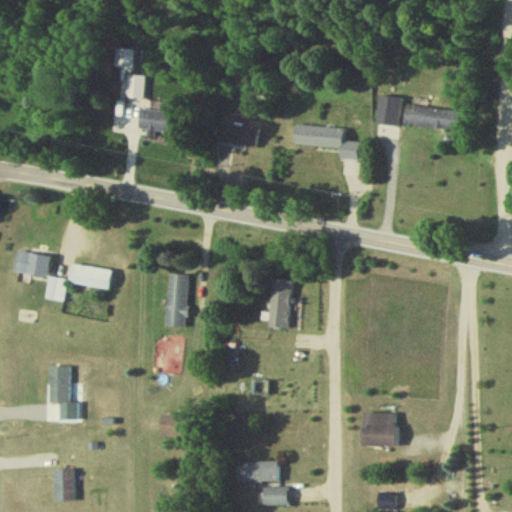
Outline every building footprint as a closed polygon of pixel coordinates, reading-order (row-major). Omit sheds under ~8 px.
[(144,104),(144,80),(127,80),(127,104),(144,104)] [(401,103),(380,101),(377,130),(399,132),(401,103)] [(457,136),(459,116),(405,109),(403,129),(457,136)] [(138,134),(174,138),(176,117),(141,113),(138,134)] [(216,146),(255,154),(259,133),(220,126),(216,146)] [(344,133),(295,130),(293,150),(340,153),(339,164),(359,165),(361,148),(343,146),(344,133)] [(46,283),(51,262),(18,254),(13,276),(46,283)] [(112,274),(71,269),(69,289),(109,294),(112,274)] [(188,279),(168,278),(168,332),(188,332),(188,279)] [(68,285),(50,281),(46,303),(63,307),(68,285)] [(292,283),(271,283),(270,334),(291,334),(292,283)] [(396,418),(362,418),(362,452),(396,452),(396,418)] [(160,441),(187,441),(187,419),(160,419),(160,441)] [(279,486),(279,466),(237,466),(237,486),(279,486)] [(75,505),(75,473),(55,473),(55,505),(75,505)] [(264,491),(264,508),(289,508),(289,491),(264,491)]
